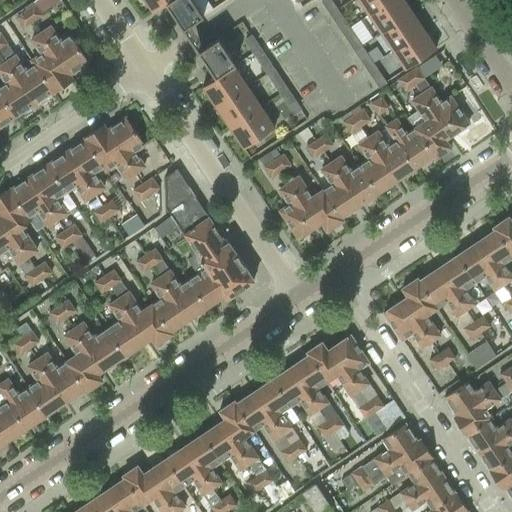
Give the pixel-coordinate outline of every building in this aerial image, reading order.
[(168,0),(143,0),(152,12),(165,3),(164,3),(168,0)] [(168,0),(164,3),(165,3),(183,30),(203,17),(191,0),(168,0)] [(331,17),(338,12),(329,0),(324,0),(321,2),(331,17)] [(357,0),(368,15),(390,0),(357,0)] [(403,0),(390,0),(368,15),(380,33),(411,12),(403,0)] [(35,5),(26,11),(33,22),(42,16),(35,5)] [(33,22),(26,11),(16,18),(24,28),(33,22)] [(411,12),(380,33),(392,51),(423,30),(411,12)] [(343,35),(350,30),(340,16),(333,20),(343,35)] [(50,27),(41,34),(72,81),(73,80),(69,75),(88,62),(70,35),(60,42),(50,27)] [(423,30),(392,51),(404,70),(436,49),(423,30)] [(0,35),(0,34),(0,54),(5,62),(15,55),(8,45),(7,45),(0,35)] [(40,54),(31,60),(53,92),(53,93),(72,81),(41,34),(31,40),(40,54)] [(355,53),(362,48),(352,34),(345,38),(355,53)] [(254,55),(261,51),(251,36),(244,41),(254,55)] [(215,79),(234,67),(233,66),(235,65),(217,38),(197,52),(215,79)] [(367,71),(374,66),(364,52),(357,56),(367,71)] [(15,55),(5,62),(34,105),(53,92),(31,60),(30,61),(32,64),(25,69),(15,55)] [(268,76),(274,72),(265,57),(258,61),(268,76)] [(0,75),(5,83),(0,86),(0,95),(15,117),(34,105),(5,62),(0,65),(0,75)] [(247,87),(234,67),(215,79),(202,87),(216,108),(247,87)] [(416,68),(407,74),(414,85),(423,78),(416,68)] [(378,87),(385,83),(376,70),(370,74),(378,87)] [(407,74),(397,80),(405,91),(414,85),(407,74)] [(282,96),(288,92),(278,77),(272,81),(282,96)] [(216,108),(229,128),(260,107),(247,87),(216,108)] [(430,89),(421,95),(449,137),(468,124),(449,97),(440,103),(430,89)] [(0,127),(15,117),(0,95),(0,127)] [(408,117),(415,127),(436,158),(450,148),(444,140),(449,137),(421,95),(411,101),(417,110),(408,117)] [(293,114),(300,110),(291,97),(285,101),(293,114)] [(370,104),(378,115),(388,109),(380,97),(370,104)] [(229,128),(243,149),(274,128),(260,107),(229,128)] [(363,109),(352,116),(360,127),(370,121),(363,109)] [(352,116),(343,122),(350,134),(357,145),(358,145),(368,138),(360,127),(352,116)] [(103,125),(103,126),(134,173),(144,167),(134,152),(144,145),(125,118),(106,131),(103,125)] [(396,119),(386,125),(396,140),(414,168),(432,156),(434,159),(436,158),(415,127),(406,133),(396,119)] [(83,139),(84,140),(102,168),(105,172),(115,165),(124,179),(134,173),(103,126),(83,139)] [(378,131),(368,138),(396,180),(414,168),(396,140),(395,141),(393,141),(387,146),(378,131)] [(324,134),(314,141),(322,152),(332,145),(324,134)] [(368,159),(359,165),(378,193),(396,180),(368,138),(358,145),(368,159)] [(84,140),(66,152),(95,195),(105,188),(95,173),(102,168),(84,140)] [(322,152),(314,141),(305,147),(312,158),(322,152)] [(66,152),(47,164),(66,193),(75,187),(85,201),(95,195),(66,152)] [(269,153),(259,160),(263,166),(271,178),(281,171),(274,161),(273,160),(269,153)] [(283,155),(274,161),(281,171),(290,166),(283,155)] [(341,156),(331,163),(359,205),(378,193),(359,165),(351,171),(341,156)] [(323,189),(320,191),(341,221),(342,220),(341,218),(359,205),(331,163),(321,170),(331,185),(324,190),(323,189)] [(47,164),(29,177),(57,220),(67,213),(57,198),(66,193),(47,164)] [(165,209),(169,214),(194,197),(176,169),(164,177),(165,209)] [(298,176),(288,183),(317,225),(321,223),(326,231),(341,221),(320,191),(312,196),(298,176)] [(29,177),(10,190),(28,218),(30,221),(36,230),(46,224),(47,226),(57,220),(29,177)] [(151,178),(142,184),(149,195),(158,189),(151,178)] [(317,225),(288,183),(279,190),(289,204),(279,211),(297,238),(317,225)] [(149,195),(142,184),(132,191),(139,201),(149,195)] [(9,189),(0,194),(0,218),(27,257),(37,251),(21,227),(30,221),(28,218),(10,190),(9,189)] [(177,226),(180,231),(195,253),(196,253),(197,252),(198,255),(227,298),(253,281),(228,242),(225,244),(194,197),(169,214),(170,217),(177,226)] [(109,201),(102,206),(109,216),(118,209),(111,199),(109,201)] [(102,206),(91,213),(98,223),(109,216),(102,206)] [(118,209),(109,216),(124,239),(133,233),(118,209)] [(170,217),(154,229),(161,238),(177,226),(170,217)] [(511,221),(509,217),(494,227),(496,230),(511,253),(511,221)] [(0,218),(0,254),(8,249),(24,273),(33,267),(27,257),(0,218)] [(73,225),(64,231),(71,241),(85,262),(95,255),(73,225)] [(495,230),(477,242),(505,284),(511,279),(511,275),(504,264),(511,258),(511,253),(494,227),(493,227),(495,230)] [(64,231),(54,238),(61,248),(71,241),(64,231)] [(477,242),(457,255),(476,283),(484,277),(494,292),(505,284),(477,242)] [(153,249),(143,256),(151,267),(158,278),(169,270),(162,260),(161,260),(153,249)] [(187,259),(186,259),(196,275),(187,281),(205,308),(224,296),(226,299),(227,298),(198,255),(196,253),(195,253),(187,259)] [(457,255),(438,268),(466,310),(475,304),(466,290),(476,283),(457,255)] [(143,256),(135,262),(142,273),(151,267),(143,256)] [(43,262),(34,268),(35,270),(42,280),(48,276),(49,275),(51,274),(50,273),(43,262)] [(438,268),(418,281),(437,309),(446,303),(455,317),(466,310),(438,268)] [(35,270),(26,276),(32,286),(42,280),(35,270)] [(112,270),(102,276),(109,288),(117,299),(128,292),(120,280),(119,281),(112,270)] [(169,270),(158,278),(186,321),(205,308),(187,281),(179,286),(169,270)] [(102,276),(93,282),(101,293),(109,288),(102,276)] [(159,300),(149,306),(169,336),(172,334),(170,332),(186,321),(158,278),(149,284),(159,300)] [(407,297),(403,300),(431,342),(441,336),(427,315),(437,309),(418,281),(417,279),(401,289),(407,297)] [(128,292),(117,299),(145,342),(151,338),(155,345),(169,336),(149,306),(141,312),(128,292)] [(511,296),(503,302),(510,313),(511,311),(511,296)] [(117,320),(102,329),(106,335),(114,347),(118,344),(126,355),(145,342),(117,299),(108,305),(117,320)] [(68,300),(58,306),(66,317),(76,311),(68,300)] [(431,342),(403,300),(383,313),(402,341),(412,334),(422,349),(431,342)] [(66,317),(58,306),(48,313),(56,324),(66,317)] [(466,310),(456,317),(471,339),(481,332),(473,321),(466,310)] [(482,315),(473,321),(481,332),(490,326),(482,315)] [(82,322),(73,328),(73,329),(102,371),(121,358),(126,355),(118,344),(114,347),(106,335),(102,329),(92,337),(82,322)] [(76,356),(67,362),(86,391),(102,381),(97,374),(102,371),(73,328),(62,335),(76,356)] [(31,331),(21,337),(29,348),(39,342),(31,331)] [(350,336),(331,348),(374,413),(380,409),(384,406),(359,370),(368,363),(350,336)] [(29,348),(21,337),(11,344),(19,355),(29,348)] [(476,368),(495,356),(485,340),(466,352),(476,368)] [(321,343),(307,352),(327,383),(336,377),(349,397),(357,408),(365,419),(373,414),(374,413),(331,348),(327,351),(321,343)] [(447,348),(438,353),(439,354),(446,364),(454,358),(447,348)] [(308,355),(290,367),(318,409),(328,403),(319,389),(327,383),(307,352),(306,353),(308,355)] [(46,353),(36,359),(65,402),(84,390),(85,392),(86,391),(67,362),(57,368),(46,353)] [(438,353),(428,360),(436,371),(436,370),(446,364),(439,354),(438,353)] [(37,382),(27,388),(45,415),(65,402),(36,359),(26,366),(37,382)] [(498,373),(505,383),(511,378),(511,367),(510,365),(498,373)] [(290,367),(272,380),(290,407),(299,402),(308,416),(318,409),(290,367)] [(7,379),(0,384),(0,390),(7,401),(25,429),(45,415),(27,388),(17,394),(7,379)] [(272,380),(253,392),(282,434),(291,428),(282,413),(290,407),(272,380)] [(453,417),(453,418),(494,390),(488,381),(474,390),(468,381),(444,397),(456,415),(453,417)] [(511,392),(505,383),(494,390),(500,399),(511,392)] [(453,418),(465,435),(492,417),(486,409),(500,399),(494,390),(453,418)] [(234,402),(233,402),(254,432),(262,427),(272,441),(282,434),(253,392),(235,404),(234,402)] [(0,432),(6,441),(25,429),(7,401),(6,402),(4,404),(0,406),(0,432)] [(374,413),(373,414),(384,430),(403,417),(392,401),(384,406),(380,409),(374,413)] [(224,420),(220,423),(249,465),(259,459),(245,438),(254,432),(233,402),(219,412),(224,420)] [(319,409),(318,409),(326,421),(339,440),(348,433),(328,403),(319,409)] [(490,419),(466,435),(467,435),(470,440),(478,452),(511,429),(511,421),(509,418),(497,426),(495,427),(490,419)] [(326,421),(317,427),(323,436),(324,438),(334,452),(343,446),(339,440),(326,421)] [(220,423),(202,435),(220,462),(229,457),(239,472),(249,465),(220,423)] [(372,458),(363,465),(369,474),(378,468),(417,442),(416,441),(414,438),(405,424),(388,435),(381,440),(387,449),(375,457),(372,458)] [(511,429),(478,452),(488,468),(490,470),(511,455),(511,452),(508,446),(509,446),(510,444),(511,443),(511,429)] [(202,435),(184,447),(212,490),(222,483),(212,468),(220,462),(202,435)] [(299,439),(289,446),(296,456),(297,456),(303,452),(306,450),(299,439)] [(378,468),(369,474),(374,484),(385,477),(385,478),(390,486),(407,475),(432,458),(420,440),(417,442),(378,468)] [(296,456),(289,446),(280,452),(287,463),(296,456)] [(184,447),(165,460),(184,487),(192,482),(200,494),(202,496),(209,507),(210,507),(219,501),(212,490),(212,489),(184,447)] [(303,452),(297,456),(302,463),(308,459),(303,452)] [(489,471),(501,489),(511,481),(511,455),(490,470),(489,471)] [(398,493),(405,502),(443,476),(431,459),(432,458),(407,475),(413,483),(398,493)] [(165,460),(147,472),(173,511),(178,511),(185,507),(175,493),(184,487),(165,460)] [(363,465),(341,479),(346,488),(347,489),(357,483),(369,474),(363,465)] [(122,476),(124,479),(143,506),(151,501),(158,511),(173,511),(147,472),(143,475),(137,466),(122,476)] [(266,469),(256,476),(263,487),(273,480),(266,469)] [(369,474),(357,483),(362,491),(374,484),(369,474)] [(263,487),(256,476),(247,482),(254,493),(263,487)] [(427,511),(428,511),(456,493),(455,493),(454,493),(443,476),(405,502),(411,511),(425,502),(430,509),(427,511)] [(124,479),(106,491),(120,511),(134,511),(143,506),(124,479)] [(511,481),(501,489),(504,487),(511,499),(511,481)] [(314,485),(301,494),(313,511),(325,511),(330,509),(329,508),(314,485)] [(120,511),(106,491),(88,503),(93,511),(120,511)] [(466,511),(468,511),(456,493),(431,510),(428,511),(466,511)] [(229,494),(219,501),(226,511),(236,505),(229,494)] [(389,511),(395,508),(388,499),(369,511),(389,511)] [(225,511),(226,511),(219,501),(210,507),(213,511),(225,511)] [(93,511),(88,503),(74,511),(93,511)]
